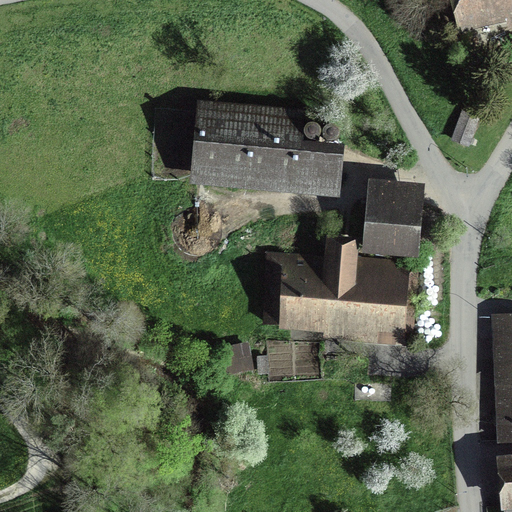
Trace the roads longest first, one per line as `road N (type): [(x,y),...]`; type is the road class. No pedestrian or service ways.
road 1 (unclassified): [(464,215),(461,355),(471,511)]
road 2 (unclassified): [(464,215),(361,39),(317,0)]
road 3 (track): [(0,497),(26,485),(39,465),(32,438),(0,401)]
road 4 (track): [(349,200),(301,199),(228,214)]
